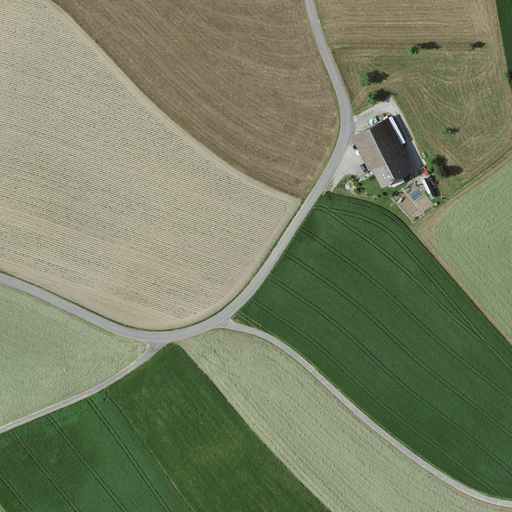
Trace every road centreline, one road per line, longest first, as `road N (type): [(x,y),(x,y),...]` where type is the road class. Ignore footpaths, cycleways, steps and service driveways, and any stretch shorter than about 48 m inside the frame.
road 1 (unclassified): [(309,0),(343,100),(343,137),(238,303),(194,331),(145,337),(0,278)]
road 2 (track): [(216,320),(274,340),(434,472),(490,503),(511,504)]
road 3 (track): [(0,429),(110,379),(157,338)]
